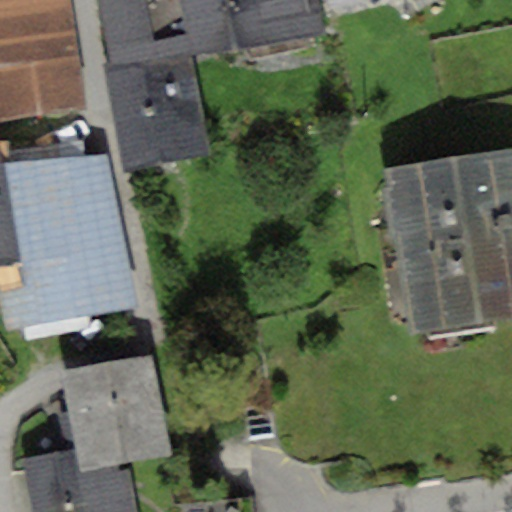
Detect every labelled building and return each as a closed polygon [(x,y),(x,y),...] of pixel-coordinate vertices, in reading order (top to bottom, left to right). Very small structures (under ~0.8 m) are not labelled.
[(68,0),(0,0),(0,129),(83,120),(68,0)] [(328,46),(317,0),(101,0),(118,75),(328,46)] [(187,77),(119,92),(139,180),(207,165),(187,77)] [(410,331),(511,315),(511,148),(385,168),(410,331)] [(106,161),(12,175),(30,293),(2,305),(6,332),(129,313),(106,161)] [(0,162),(0,272),(14,272),(0,162)] [(28,475),(35,511),(143,511),(136,475),(174,467),(154,370),(69,388),(85,463),(28,475)]
